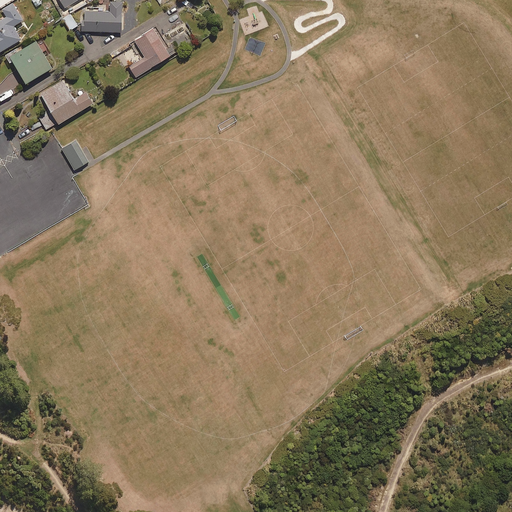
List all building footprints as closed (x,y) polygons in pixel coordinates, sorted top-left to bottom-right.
[(123,2),(110,2),(110,12),(103,11),(103,8),(87,7),(87,11),(85,11),(85,31),(122,32),(123,2)] [(13,3),(2,10),(6,18),(0,21),(0,52),(22,40),(14,27),(24,21),(13,3)] [(70,30),(78,26),(70,14),(63,18),(70,30)] [(129,65),(137,77),(176,52),(172,45),(166,48),(154,29),(135,41),(145,56),(129,65)] [(44,55),(50,51),(42,38),(10,57),(27,85),(53,69),(44,55)] [(35,120),(42,132),(58,123),(59,124),(93,104),(87,92),(74,100),(63,80),(41,93),(51,111),(35,120)] [(76,139),(61,148),(74,169),(89,161),(76,139)]
